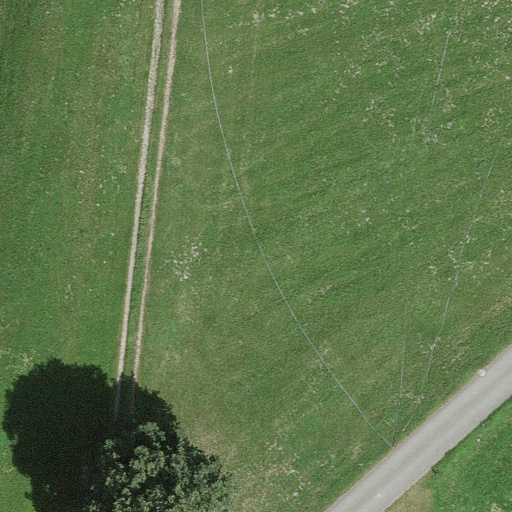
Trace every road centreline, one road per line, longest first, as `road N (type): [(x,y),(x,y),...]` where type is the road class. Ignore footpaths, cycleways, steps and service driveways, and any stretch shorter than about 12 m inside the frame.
road 1 (track): [(167,0),(116,511)]
road 2 (unclassified): [(374,511),(511,375)]
